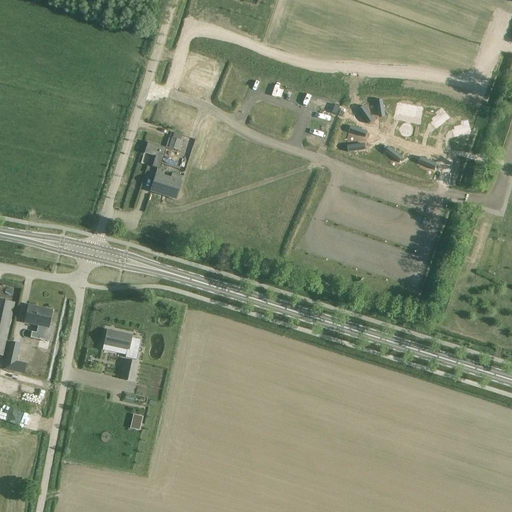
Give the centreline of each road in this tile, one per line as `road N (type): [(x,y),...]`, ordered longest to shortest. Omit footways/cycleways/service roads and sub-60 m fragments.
road 1 (secondary): [(511,380),(90,253)]
road 2 (unclassified): [(90,253),(174,0)]
road 3 (unclassified): [(41,511),(82,285)]
